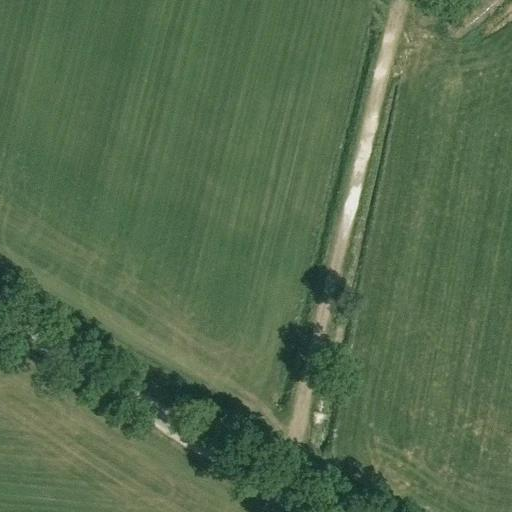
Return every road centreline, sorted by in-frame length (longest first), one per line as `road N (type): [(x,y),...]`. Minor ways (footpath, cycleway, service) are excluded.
road 1 (track): [(284,495),(402,0)]
road 2 (tertiary): [(312,511),(0,321)]
